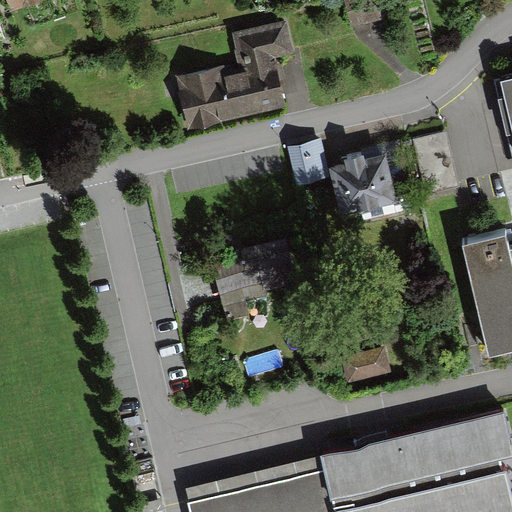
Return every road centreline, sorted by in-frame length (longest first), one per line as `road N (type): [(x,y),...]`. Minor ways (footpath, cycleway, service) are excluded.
road 1 (residential): [(511,14),(402,102),(98,172)]
road 2 (residential): [(166,461),(98,172)]
